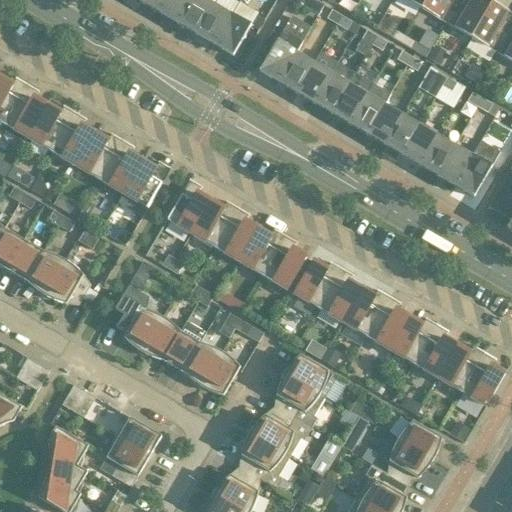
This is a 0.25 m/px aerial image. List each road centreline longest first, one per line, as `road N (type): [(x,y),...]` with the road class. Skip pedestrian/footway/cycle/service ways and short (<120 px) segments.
road 1 (residential): [(511,347),(0,41)]
road 2 (tertiary): [(511,282),(29,0)]
road 3 (residential): [(212,433),(0,310)]
